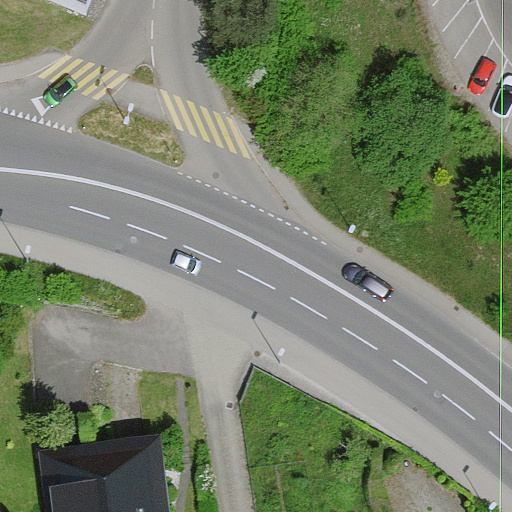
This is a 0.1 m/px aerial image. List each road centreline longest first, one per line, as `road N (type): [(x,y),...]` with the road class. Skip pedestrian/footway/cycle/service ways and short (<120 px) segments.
road 1 (secondary): [(0,196),(78,208),(239,270),(410,371),(511,451)]
road 2 (secondary): [(511,388),(383,297),(245,219),(126,171),(0,145)]
